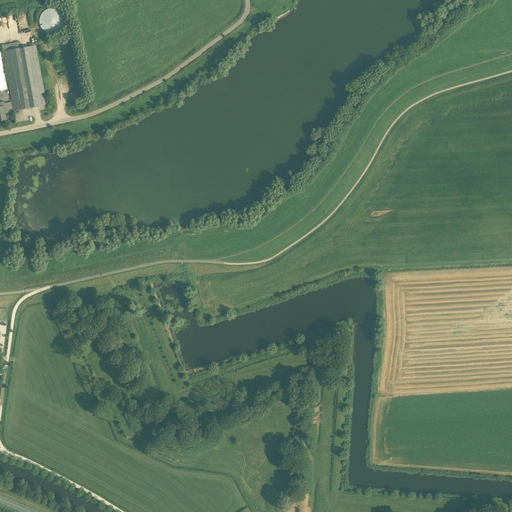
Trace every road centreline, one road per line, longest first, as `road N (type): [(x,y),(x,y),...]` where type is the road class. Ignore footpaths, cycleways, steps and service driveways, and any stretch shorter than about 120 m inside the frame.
road 1 (unclassified): [(0,134),(91,114),(167,77),(239,22),(247,0)]
road 2 (unclassified): [(121,511),(0,449)]
